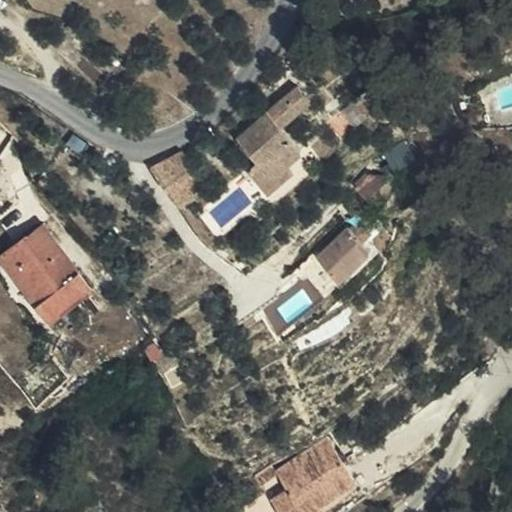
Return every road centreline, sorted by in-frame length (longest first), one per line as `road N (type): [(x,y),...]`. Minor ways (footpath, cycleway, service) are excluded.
road 1 (residential): [(0,77),(125,144),(144,146),(207,115),(265,59),(289,0)]
road 2 (residential): [(511,372),(401,511)]
